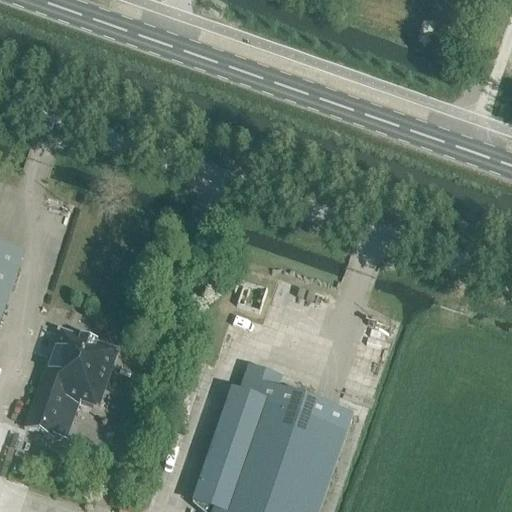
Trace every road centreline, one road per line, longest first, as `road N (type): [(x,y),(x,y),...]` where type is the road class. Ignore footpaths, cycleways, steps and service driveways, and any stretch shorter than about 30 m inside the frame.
road 1 (unclassified): [(511,279),(0,98)]
road 2 (primary): [(511,164),(42,0)]
